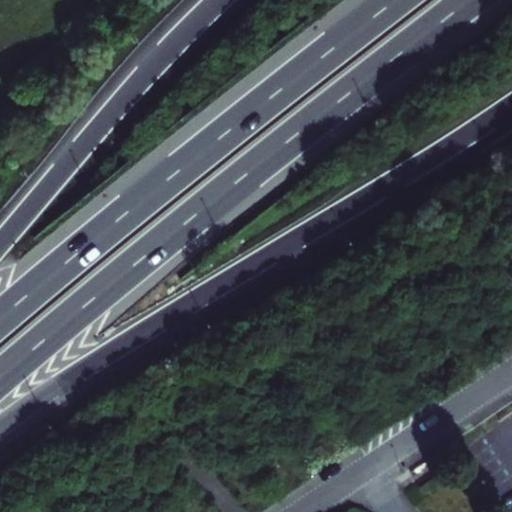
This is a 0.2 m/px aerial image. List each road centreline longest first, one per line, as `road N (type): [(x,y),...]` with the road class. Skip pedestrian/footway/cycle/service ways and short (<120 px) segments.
road 1 (trunk): [(0,376),(471,0)]
road 2 (trunk): [(0,425),(511,106)]
road 3 (trunk): [(396,0),(0,317)]
road 4 (trunk): [(215,0),(0,242)]
road 5 (unclassified): [(511,370),(300,511)]
